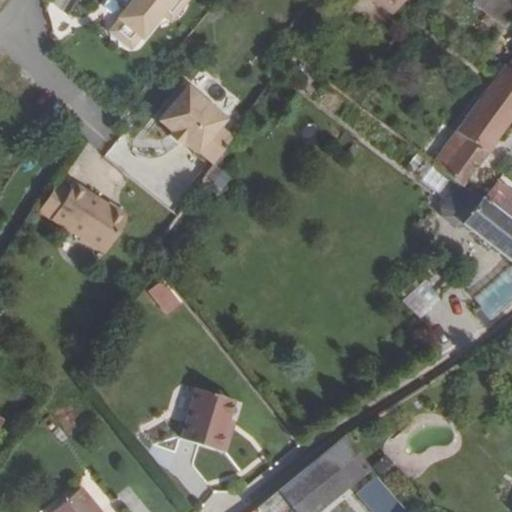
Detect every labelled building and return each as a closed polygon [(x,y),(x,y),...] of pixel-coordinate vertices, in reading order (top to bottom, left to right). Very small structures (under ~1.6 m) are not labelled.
[(134,0),(116,22),(142,43),(162,18),(177,0),(134,0)] [(189,0),(177,0),(162,18),(172,27),(192,2),(189,0)] [(404,0),(372,0),(392,15),(404,0)] [(511,19),(511,4),(506,0),(474,0),(472,3),(505,29),(511,19)] [(142,43),(116,22),(108,32),(134,53),(142,43)] [(511,73),(506,68),(503,66),(487,87),(511,107),(511,73)] [(511,118),(511,107),(487,87),(431,163),(458,185),(460,186),(511,118)] [(190,93),(161,127),(199,160),(228,125),(190,93)] [(481,202),(511,226),(511,192),(497,180),(481,202)] [(69,191),(57,183),(39,211),(104,253),(127,217),(74,183),(69,191)] [(511,264),(511,226),(481,202),(460,186),(458,185),(438,210),(440,216),(451,225),(458,226),(460,224),(511,264)] [(511,264),(510,263),(473,301),(493,320),(511,300),(511,264)] [(166,315),(182,303),(163,279),(147,292),(166,315)] [(232,400),(195,388),(179,440),(219,455),(227,434),(220,432),(225,420),(232,400)] [(227,434),(232,421),(225,420),(220,432),(227,434)] [(278,490),(294,511),(315,511),(350,485),(372,511),(404,511),(369,470),(344,439),(278,490)] [(50,511),(99,511),(80,488),(50,511)] [(249,511),(294,511),(278,490),(249,511)]
